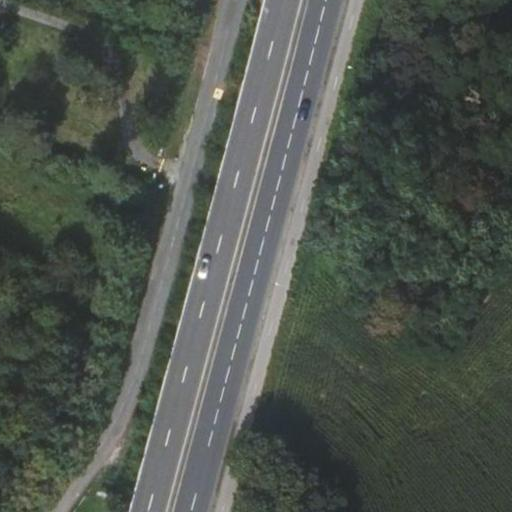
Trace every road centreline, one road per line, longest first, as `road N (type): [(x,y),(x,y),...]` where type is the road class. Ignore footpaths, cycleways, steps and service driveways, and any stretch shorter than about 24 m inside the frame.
road 1 (residential): [(237,0),(145,348),(107,441),(58,511)]
road 2 (trunk): [(191,511),(324,0)]
road 3 (trunk): [(279,0),(148,511)]
